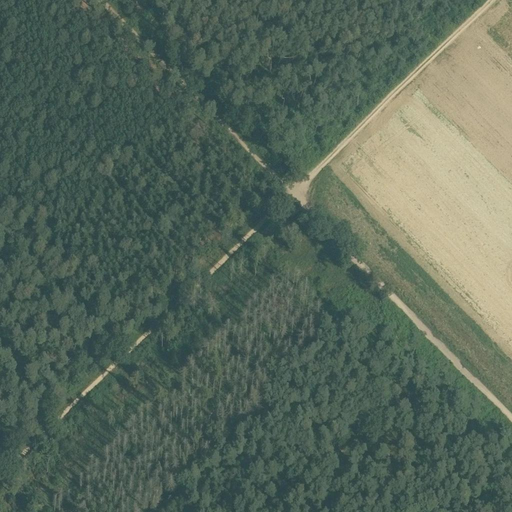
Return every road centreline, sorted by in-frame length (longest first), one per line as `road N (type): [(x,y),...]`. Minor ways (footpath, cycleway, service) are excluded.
road 1 (track): [(320,511),(0,192)]
road 2 (track): [(0,473),(293,191)]
road 3 (track): [(511,416),(293,191)]
road 4 (track): [(489,0),(293,191)]
road 5 (track): [(293,191),(103,0)]
